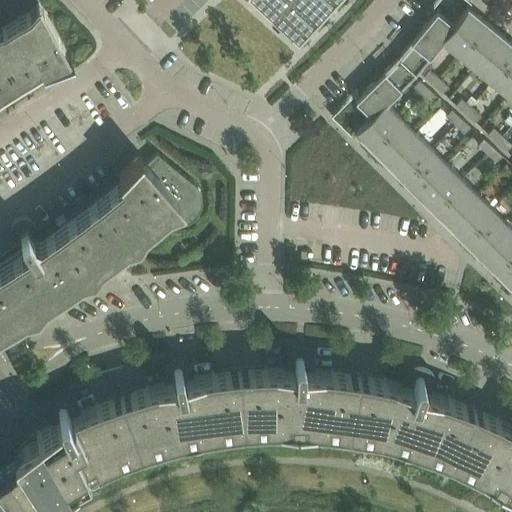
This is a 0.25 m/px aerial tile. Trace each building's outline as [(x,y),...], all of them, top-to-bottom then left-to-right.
[(0,0),(0,79),(26,63),(38,56),(43,64),(70,53),(40,0),(0,0)] [(259,0),(297,35),(329,0),(259,0)] [(458,51),(485,18),(468,4),(454,22),(441,37),(443,39),(458,51)] [(400,52),(418,69),(443,39),(441,37),(454,22),(437,8),(400,52)] [(475,65),(502,32),(485,18),(458,51),(475,65)] [(491,79),(511,53),(511,40),(502,32),(475,65),(491,79)] [(508,92),(511,87),(511,53),(491,79),(508,92)] [(384,99),(386,101),(414,73),(396,57),(355,98),(371,113),(384,99)] [(439,76),(429,67),(424,74),(433,82),(439,76)] [(448,84),(439,76),(433,82),(442,91),(448,84)] [(429,87),(420,78),(414,85),(423,93),(429,87)] [(438,95),(429,87),(423,93),(432,101),(438,95)] [(471,105),(462,96),(456,103),(465,111),(471,105)] [(355,129),(371,145),(400,115),(386,101),(384,99),(371,113),(355,129)] [(480,113),(471,105),(465,111),(474,120),(480,113)] [(461,116),(452,107),(446,114),(455,122),(461,116)] [(386,160),(415,130),(400,115),(371,145),(386,160)] [(464,131),(470,124),(461,116),(455,122),(464,131)] [(503,134),(494,125),(488,132),(497,140),(503,134)] [(401,175),(431,145),(415,130),(386,160),(401,175)] [(511,142),(511,141),(503,134),(497,140),(506,149),(511,142)] [(493,145),(484,136),(478,142),(487,151),(493,145)] [(417,190),(446,161),(431,145),(401,175),(417,190)] [(496,160),(502,153),(493,145),(487,151),(496,160)] [(149,234),(168,220),(175,223),(182,223),(188,220),(192,218),(196,215),(198,212),(201,208),(202,203),(202,199),(201,192),(198,186),(194,181),(157,150),(146,160),(139,151),(119,173),(125,180),(106,196),(85,212),(64,227),(43,242),(39,237),(34,235),(30,230),(35,227),(33,221),(31,219),(29,217),(26,216),(23,216),(20,216),(15,220),(13,222),(12,225),(12,228),(13,230),(14,233),(19,238),(23,235),(27,240),(26,245),(0,261),(0,324),(24,311),(36,308),(37,307),(44,298),(58,289),(57,286),(66,280),(72,289),(129,248),(136,259),(151,236),(149,234)] [(432,206),(462,176),(446,161),(417,190),(432,206)] [(447,221),(477,191),(462,176),(432,206),(447,221)] [(463,237),(493,207),(477,191),(447,221),(463,237)] [(478,252),(508,222),(493,207),(463,237),(478,252)] [(494,267),(511,249),(511,225),(508,222),(478,252),(494,267)] [(509,283),(511,279),(511,249),(494,267),(509,283)] [(447,395),(433,390),(421,387),(424,378),(424,376),(423,374),(422,373),(421,372),(419,372),(417,373),(410,366),(408,369),(406,372),(403,382),(387,378),(387,376),(359,371),(331,368),(331,369),(303,367),(304,357),(303,356),(302,354),(301,353),(299,353),(297,353),(296,355),(288,349),(286,353),(285,357),(285,367),(267,367),(267,365),(239,367),(211,370),(211,372),(184,376),(182,367),(181,365),(179,364),(177,364),(175,365),(174,366),(165,363),(164,367),(164,371),(166,380),(149,385),(149,384),(122,392),(95,402),(96,403),(71,414),(67,406),(65,405),(64,404),(62,404),(60,404),(59,406),(59,407),(49,407),(49,411),(50,414),(54,422),(37,432),(38,435),(17,447),(16,446),(14,447),(45,493),(54,508),(75,496),(95,485),(104,480),(98,467),(121,458),(141,449),(165,443),(187,437),(198,435),(221,431),(245,427),(267,427),(293,426),(301,427),(327,429),(349,431),(373,436),(396,441),(406,444),(428,451),(450,460),(471,470),(493,482),(501,486),(511,493),(511,423),(499,417),(500,416),(474,404),(451,395),(448,394),(447,395)] [(0,511),(27,511),(24,507),(0,475),(0,511)]
